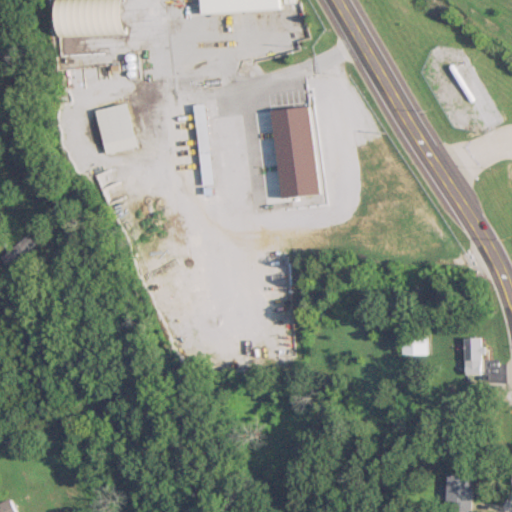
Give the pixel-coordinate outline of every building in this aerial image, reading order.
[(129,0),(61,0),(62,36),(131,34),(129,0)] [(284,10),(284,0),(204,0),(205,12),(284,10)] [(100,110),(108,153),(141,147),(132,104),(100,110)] [(201,153),(210,153),(210,119),(201,119),(201,153)] [(251,198),(284,200),(286,160),(253,158),(251,198)] [(427,355),(427,334),(404,334),(404,355),(427,355)] [(465,338),(465,375),(484,375),(484,338),(465,338)] [(449,511),(472,511),(472,474),(447,474),(447,499),(449,499),(449,511)] [(0,511),(21,511),(17,498),(0,503),(0,511)]
